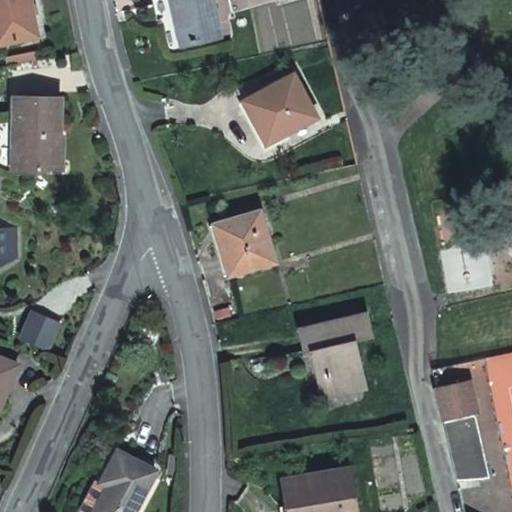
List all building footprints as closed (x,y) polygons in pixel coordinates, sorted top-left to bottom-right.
[(33,0),(0,0),(0,35),(1,42),(41,34),(33,0)] [(213,0),(156,0),(170,53),(224,40),(213,0)] [(295,78),(244,105),(267,148),(317,122),(295,78)] [(63,99),(20,97),(17,146),(21,146),(19,172),(44,173),(44,168),(64,169),(64,147),(61,147),(63,99)] [(260,215),(213,230),(229,281),(275,266),(260,215)] [(0,267),(18,257),(17,227),(0,220),(0,267)] [(19,338),(47,351),(59,323),(31,311),(19,338)] [(311,353),(318,380),(323,379),(329,398),(365,390),(354,344),(371,339),(366,318),(300,332),(306,355),(311,353)] [(0,409),(19,367),(0,358),(0,409)] [(323,379),(318,380),(322,399),(329,398),(323,379)] [(450,454),(456,479),(483,477),(468,412),(476,410),(469,379),(435,387),(442,418),(450,454)] [(131,511),(153,470),(114,451),(98,482),(104,485),(102,490),(90,483),(77,507),(77,511),(131,511)] [(283,485),(288,511),(354,511),(348,473),(283,485)]
